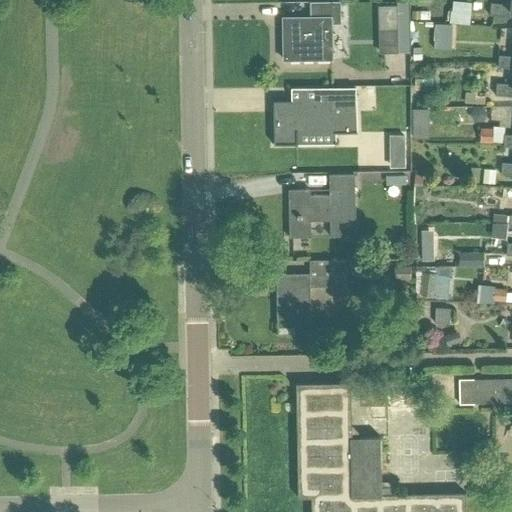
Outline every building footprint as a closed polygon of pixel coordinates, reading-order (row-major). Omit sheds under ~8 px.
[(458,0),(450,0),(448,19),(466,22),(469,1),(458,0)] [(492,4),(491,15),(510,17),(511,13),(511,0),(511,5),(492,4)] [(378,6),(378,30),(409,29),(409,1),(397,2),(397,5),(378,6)] [(333,21),(342,21),(342,2),(310,2),(310,17),(285,17),(286,58),(333,58),(333,21)] [(435,24),(434,37),(451,38),(452,25),(435,24)] [(511,57),(500,56),(499,67),(511,68),(511,57)] [(424,78),(424,91),(433,91),(433,78),(424,78)] [(511,84),(498,84),(497,95),(511,96),(511,84)] [(358,86),(351,86),(321,87),(321,99),(275,100),(276,142),(299,141),(298,131),(359,130),(358,86)] [(412,108),(412,138),(428,138),(428,108),(412,108)] [(394,144),(394,167),(405,167),(405,144),(394,144)] [(511,164),(503,163),(502,174),(511,174),(511,164)] [(471,167),(470,182),(478,182),(480,168),(471,167)] [(309,189),(289,189),(290,236),(310,236),(309,220),(330,220),(331,236),(355,235),(354,173),(330,174),(331,195),(309,196),(309,189)] [(483,254),(450,254),(450,267),(483,266),(483,254)] [(347,286),(348,286),(348,261),(332,261),(332,259),(309,260),(309,273),(278,273),(278,319),(295,318),(295,334),(311,334),(310,286),(331,286),(331,298),(347,298),(347,286)] [(394,266),(394,279),(410,279),(410,266),(394,266)] [(423,271),(420,295),(433,296),(436,273),(423,271)] [(494,287),(492,300),(506,302),(507,289),(494,287)] [(435,308),(434,323),(449,323),(450,308),(435,308)] [(345,436),(344,382),(293,383),(294,425),(303,421),(296,408),(316,399),(312,391),(320,387),(321,400),(316,402),(319,408),(337,408),(331,411),(334,418),(343,418),(331,424),(331,445),(344,445),(332,450),(332,459),(330,461),(335,471),(335,493),(376,492),(375,436),(345,436)]
